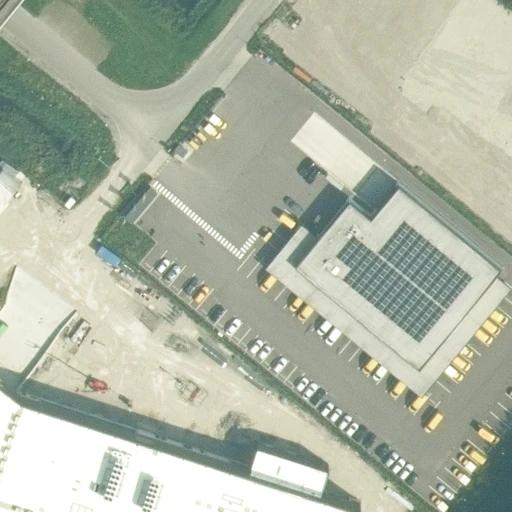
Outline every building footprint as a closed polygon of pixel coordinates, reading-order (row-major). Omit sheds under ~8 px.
[(511,20),(485,0),(418,0),(379,54),(397,68),(389,78),(425,104),(433,94),(511,152),(511,20)] [(39,174),(46,179),(48,175),(42,171),(39,174)] [(73,195),(77,188),(65,179),(60,185),(73,195)] [(348,196),(293,263),(418,367),(501,266),(397,180),(373,209),(369,214),(348,196)] [(68,207),(74,199),(70,196),(64,203),(68,207)] [(0,511),(356,511),(360,501),(320,488),(328,464),(256,441),(248,465),(16,390),(0,377),(0,511)]
